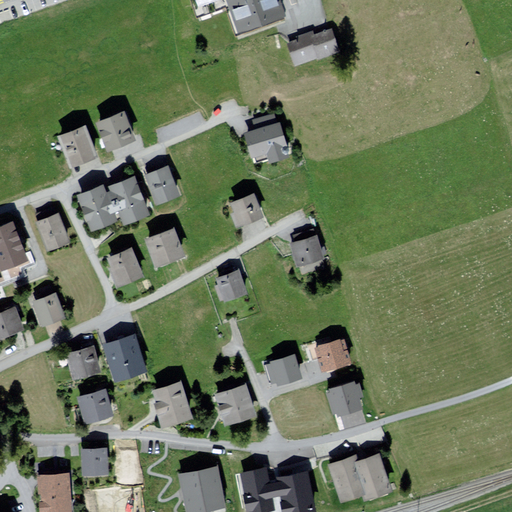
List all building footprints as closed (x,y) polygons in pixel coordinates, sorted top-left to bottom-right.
[(194,0),(197,8),(220,0),(221,0),(232,32),(282,15),(276,0),(194,0)] [(311,29),(282,39),(291,63),(313,55),(314,58),(337,50),(329,28),(313,34),(311,29)] [(124,112),(95,122),(104,151),(134,141),(124,112)] [(279,123),(244,133),(250,157),(265,153),(268,162),(289,157),(279,123)] [(85,125),(56,135),(68,168),(96,158),(85,125)] [(168,168),(146,176),(155,204),(178,197),(168,168)] [(103,188),(77,197),(89,233),(117,223),(114,214),(118,212),(123,225),(149,216),(136,179),(110,188),(111,192),(105,194),(103,188)] [(262,217),(252,194),(229,203),(233,212),(229,213),(235,228),(262,217)] [(59,215),(36,223),(46,252),(69,244),(59,215)] [(0,285),(25,276),(23,271),(34,266),(30,254),(25,256),(12,221),(0,226),(0,285)] [(173,233),(149,242),(157,264),(166,260),(172,258),(181,255),(173,233)] [(314,237),(287,245),(294,268),(321,259),(314,237)] [(131,250),(106,259),(116,285),(140,277),(131,250)] [(237,272),(214,280),(221,302),(245,294),(237,272)] [(58,299),(38,306),(45,326),(65,319),(58,299)] [(17,313),(0,318),(0,340),(23,332),(17,313)] [(133,333),(105,341),(114,373),(142,365),(133,333)] [(337,340),(312,347),(319,373),(350,363),(346,350),(341,352),(337,340)] [(92,346),(68,352),(73,374),(97,368),(92,346)] [(299,378),(293,356),(273,361),(280,383),(299,378)] [(354,383),(332,389),(338,412),(360,406),(354,383)] [(245,384),(213,393),(223,425),(255,415),(245,384)] [(181,385),(156,392),(165,423),(189,416),(181,385)] [(102,386),(73,393),(80,421),(109,413),(102,386)] [(106,448),(81,448),(81,476),(107,475),(106,448)] [(356,456),(332,464),(342,495),(363,489),(364,494),(387,487),(376,455),(358,461),(356,456)] [(265,469),(243,474),(249,504),(273,499),(275,511),(280,511),(315,505),(307,469),(267,478),(265,469)] [(214,471),(182,477),(189,511),(220,505),(214,471)] [(66,477),(41,478),(43,511),(68,510),(66,477)] [(98,497),(99,511),(129,511),(128,494),(98,497)]
